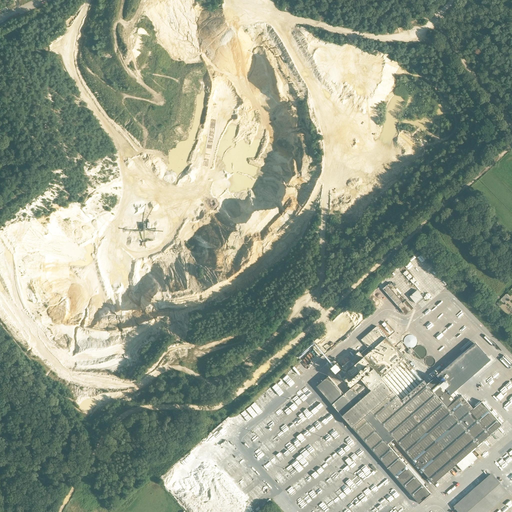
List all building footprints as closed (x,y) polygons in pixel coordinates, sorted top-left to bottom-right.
[(405,301),(390,283),(383,289),(406,315),(414,308),(406,300),(405,301)] [(419,289),(411,295),(417,302),(424,297),(419,289)] [(317,387),(419,504),(431,494),(388,444),(394,439),(434,484),(456,464),(463,471),(472,463),(472,462),(477,458),(471,452),(502,425),(482,402),(473,409),(462,395),(457,389),(480,370),(460,348),(401,401),(382,378),(404,358),(377,327),(361,340),(368,348),(360,354),(359,352),(342,367),(350,376),(348,377),(334,361),(330,365),(346,383),(369,363),(374,369),(344,394),(329,377),(317,387)] [(413,348),(419,345),(414,334),(404,339),(408,347),(412,345),(413,348)] [(492,473),(476,487),(494,507),(509,493),(492,473)]
